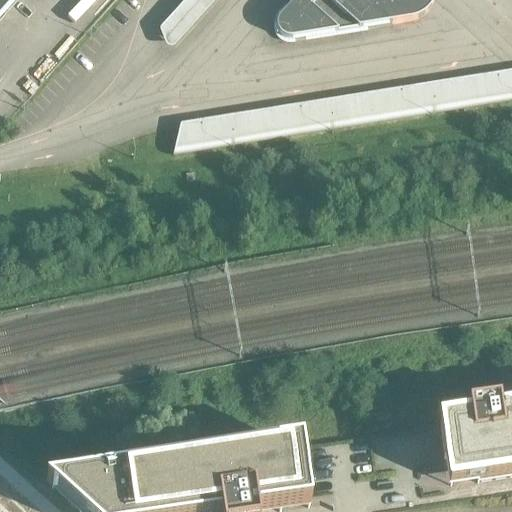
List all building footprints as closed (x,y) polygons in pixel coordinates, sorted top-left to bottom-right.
[(0,0),(0,17),(15,0),(0,0)] [(188,0),(160,31),(165,47),(173,48),(217,0),(188,0)] [(296,0),(279,20),(277,23),(276,26),(276,30),(277,32),(278,34),(280,37),(283,40),(285,41),(288,41),(292,41),(391,25),(375,11),(384,0),(296,0)] [(511,75),(181,127),(173,158),(511,103),(511,75)] [(468,424),(439,428),(449,488),(477,484),(511,478),(511,416),(499,419),(497,409),(466,414),(468,424)] [(300,449),(45,489),(70,511),(293,511),(310,509),(300,449)]
